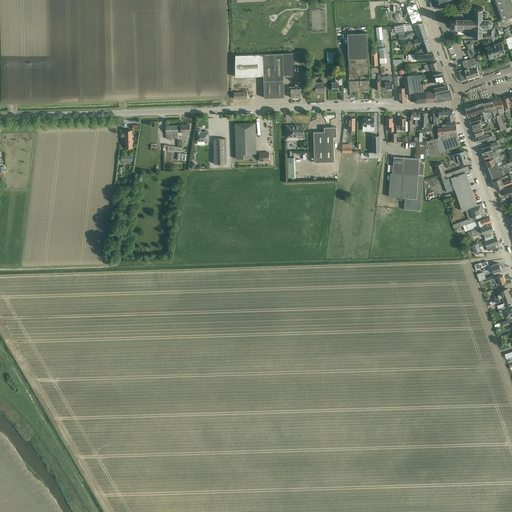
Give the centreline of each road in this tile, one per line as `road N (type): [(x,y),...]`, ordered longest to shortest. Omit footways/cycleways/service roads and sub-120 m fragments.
road 1 (tertiary): [(0,116),(457,103)]
road 2 (tertiary): [(511,257),(457,103)]
